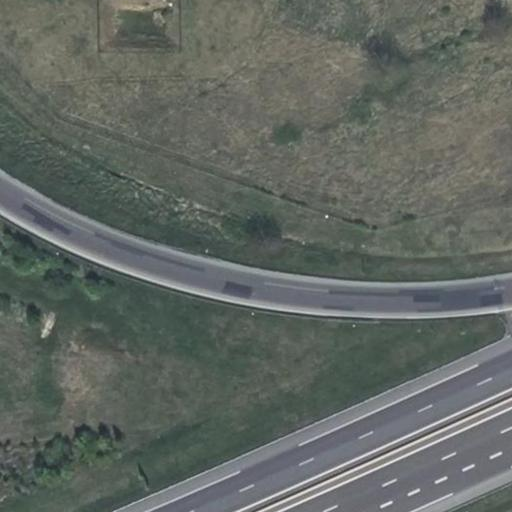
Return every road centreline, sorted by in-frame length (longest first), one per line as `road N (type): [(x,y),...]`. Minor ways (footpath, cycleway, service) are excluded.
road 1 (motorway): [(511,291),(452,303),(313,299),(182,277),(53,226),(0,193)]
road 2 (motorway): [(511,367),(188,511)]
road 3 (motorway): [(333,511),(511,430)]
